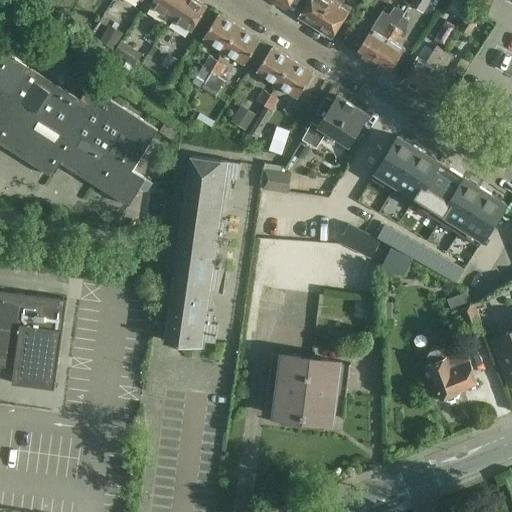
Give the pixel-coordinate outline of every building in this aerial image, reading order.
[(180,0),(151,0),(149,4),(170,17),(180,0)] [(206,5),(197,0),(180,0),(170,17),(190,30),(206,5)] [(272,0),(274,1),(286,8),(291,0),(272,0)] [(308,0),(299,16),(315,27),(331,0),(308,0)] [(331,0),(315,27),(322,31),(332,37),(347,13),(339,7),(343,0),(331,0)] [(432,0),(412,0),(413,1),(410,5),(424,14),(432,0)] [(452,0),(446,11),(464,21),(470,9),(453,0),(452,0)] [(355,52),(373,63),(402,16),(404,13),(394,6),(389,15),(382,11),(371,28),(355,52)] [(471,10),(460,28),(468,33),(476,20),(479,15),(471,10)] [(111,54),(123,35),(127,28),(104,13),(87,39),(111,54)] [(238,26),(218,13),(202,37),(223,51),(238,26)] [(373,63),(389,73),(404,49),(395,43),(409,21),(402,16),(373,63)] [(259,39),(238,26),(223,51),(244,64),(259,39)] [(121,40),(114,51),(135,65),(142,55),(121,40)] [(402,82),(418,92),(444,50),(436,45),(425,62),(417,57),(402,82)] [(170,55),(178,60),(184,51),(176,46),(170,55)] [(292,60),(271,47),(255,71),(276,84),(292,60)] [(418,92),(434,102),(450,78),(441,72),(452,56),(444,50),(418,92)] [(73,95),(27,66),(5,51),(0,58),(0,143),(52,176),(61,163),(128,206),(145,179),(132,170),(158,130),(82,82),(73,95)] [(200,87),(201,85),(210,72),(217,61),(210,56),(203,67),(201,66),(191,81),(200,87)] [(173,68),(177,62),(169,57),(165,63),(173,68)] [(313,73),(292,60),(276,84),(297,97),(313,73)] [(210,72),(201,85),(216,94),(224,81),(217,76),(224,65),(217,61),(210,72)] [(271,95),(263,90),(256,101),(264,106),(271,95)] [(277,99),(271,95),(264,106),(245,136),(253,142),(273,111),(271,110),(277,99)] [(335,102),(326,97),(302,138),(316,147),(327,131),(348,145),(368,115),(338,96),(337,97),(338,97),(335,102)] [(241,105),(231,121),(245,130),(255,114),(241,105)] [(199,113),(196,118),(211,128),(215,123),(199,113)] [(159,132),(172,140),(179,130),(166,122),(159,132)] [(398,136),(372,179),(392,191),(410,202),(429,215),(441,222),(463,236),(478,245),(479,246),(505,203),(491,194),(485,191),(479,187),(464,178),(462,176),(450,168),(440,162),(426,154),(425,153),(413,145),(398,136)] [(210,322),(212,310),(208,310),(211,289),(215,289),(218,268),(214,267),(218,239),(222,240),(225,218),(221,218),(224,197),(228,198),(231,178),(237,179),(240,162),(190,155),(164,340),(203,346),(204,340),(215,341),(217,323),(210,322)] [(290,173),(283,172),(266,170),(264,189),(287,192),(290,173)] [(325,196),(263,190),(256,240),(311,246),(322,221),(325,196)] [(348,224),(339,242),(372,258),(381,240),(348,224)] [(384,224),(377,237),(385,241),(392,229),(384,224)] [(392,229),(385,241),(393,246),(400,233),(392,229)] [(400,233),(393,246),(401,250),(408,237),(400,233)] [(408,237),(401,250),(409,254),(416,242),(408,237)] [(416,242),(409,254),(417,259),(424,246),(416,242)] [(412,257),(389,246),(381,264),(380,265),(382,266),(380,270),(392,276),(394,270),(403,274),(412,257)] [(424,246),(417,259),(425,263),(432,251),(424,246)] [(432,251),(425,263),(433,268),(440,255),(432,251)] [(440,255),(433,268),(441,272),(448,260),(440,255)] [(448,260),(441,272),(449,277),(456,264),(448,260)] [(456,264),(449,277),(457,281),(464,269),(456,264)] [(0,365),(2,366),(14,368),(12,383),(55,389),(60,348),(67,299),(0,289),(0,365)] [(470,335),(483,330),(473,304),(460,309),(470,335)] [(511,323),(496,330),(494,332),(494,335),(495,337),(490,339),(509,387),(511,386),(511,323)] [(459,390),(478,382),(466,351),(444,359),(441,351),(437,349),(429,351),(427,356),(429,364),(442,398),(459,392),(459,390)] [(302,426),(311,358),(271,353),(268,380),(269,381),(269,380),(279,381),(275,415),(281,416),(280,422),(280,424),(302,426)] [(351,363),(311,358),(302,426),(303,426),(303,427),(325,429),(325,428),(325,421),(332,422),(336,389),(346,390),(347,390),(351,363)]
